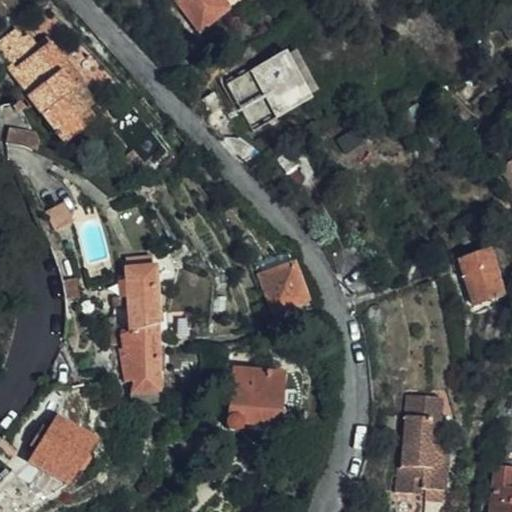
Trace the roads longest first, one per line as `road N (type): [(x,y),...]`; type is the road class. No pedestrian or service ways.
road 1 (tertiary): [(326,511),(353,427),(353,394),(341,319),(325,283),(280,213),(154,86),(89,0)]
road 2 (tertiary): [(0,191),(37,284),(27,366),(0,409)]
